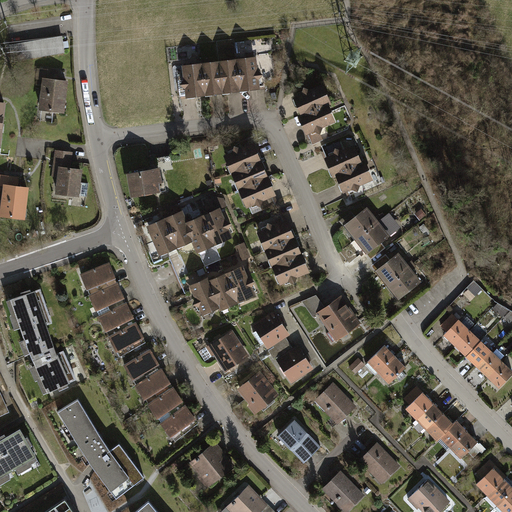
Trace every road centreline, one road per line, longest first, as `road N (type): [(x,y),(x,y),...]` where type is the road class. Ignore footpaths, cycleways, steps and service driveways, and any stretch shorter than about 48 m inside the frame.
road 1 (residential): [(97,137),(271,122),(356,294)]
road 2 (residential): [(119,231),(210,401),(308,511)]
road 3 (residential): [(511,445),(395,317)]
road 4 (residential): [(86,0),(97,137)]
road 5 (residential): [(0,272),(119,231)]
